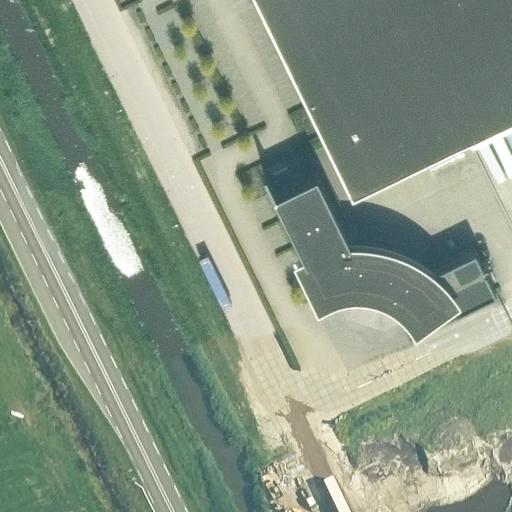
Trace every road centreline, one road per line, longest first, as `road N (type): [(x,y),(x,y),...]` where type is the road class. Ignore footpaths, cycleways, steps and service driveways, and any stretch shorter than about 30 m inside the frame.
road 1 (unclassified): [(340,511),(92,0)]
road 2 (secondary): [(169,511),(0,164)]
